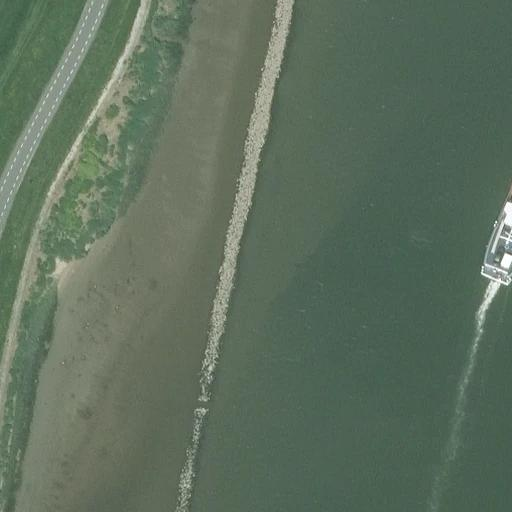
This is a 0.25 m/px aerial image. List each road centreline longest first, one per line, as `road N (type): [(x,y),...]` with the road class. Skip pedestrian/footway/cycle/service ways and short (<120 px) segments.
road 1 (track): [(0,271),(120,0)]
road 2 (tertiary): [(0,204),(99,0)]
